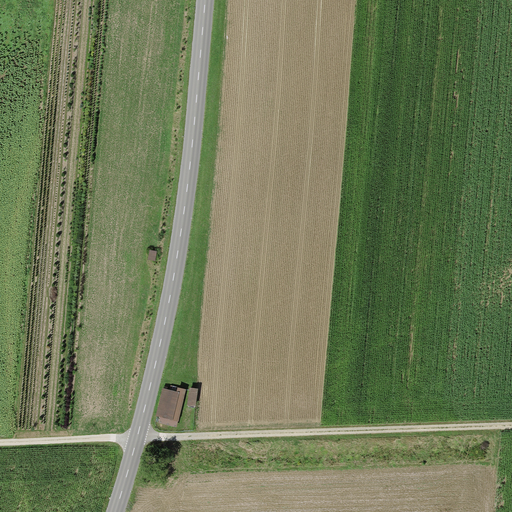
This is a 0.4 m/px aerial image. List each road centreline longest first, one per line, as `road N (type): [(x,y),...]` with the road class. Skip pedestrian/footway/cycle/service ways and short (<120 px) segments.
road 1 (tertiary): [(204,0),(174,274),(115,511)]
road 2 (track): [(511,425),(0,442)]
